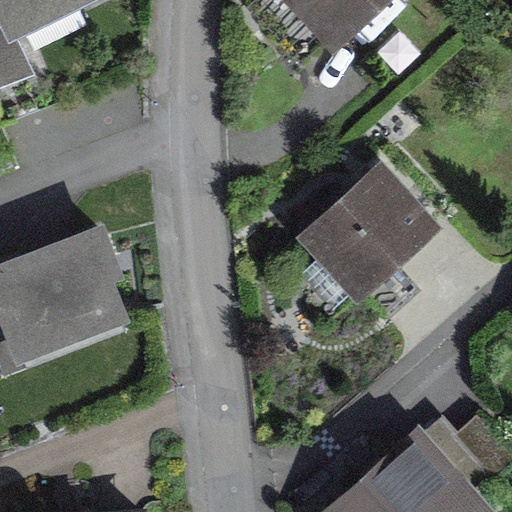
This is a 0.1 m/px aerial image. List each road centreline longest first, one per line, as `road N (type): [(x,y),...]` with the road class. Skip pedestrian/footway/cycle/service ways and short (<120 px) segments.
road 1 (residential): [(186,123),(229,477)]
road 2 (residential): [(229,477),(315,457),(511,283)]
road 3 (residential): [(186,123),(0,195)]
road 4 (residential): [(197,0),(186,123)]
